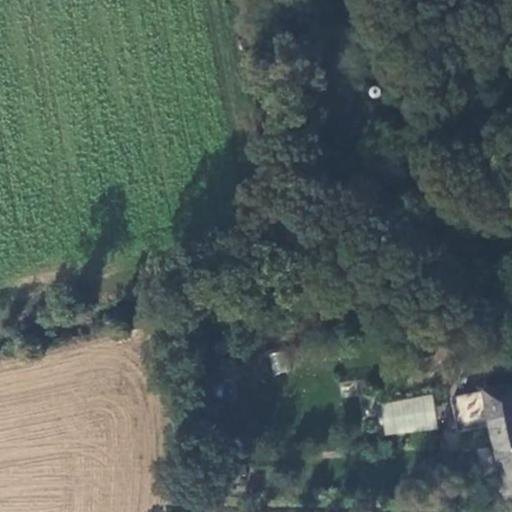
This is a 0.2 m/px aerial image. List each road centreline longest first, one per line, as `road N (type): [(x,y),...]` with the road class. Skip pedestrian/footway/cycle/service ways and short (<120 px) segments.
road 1 (track): [(295,244),(0,322)]
road 2 (track): [(295,244),(247,0)]
road 3 (track): [(511,170),(453,203),(295,244)]
